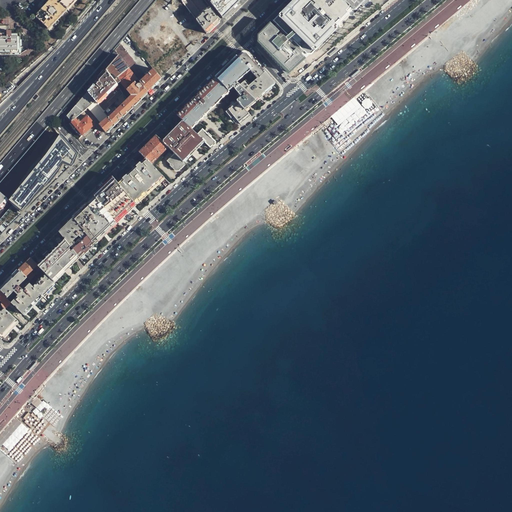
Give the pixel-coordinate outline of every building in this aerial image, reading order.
[(48,29),(75,0),(52,0),(36,17),(48,29)] [(181,0),(207,33),(213,27),(220,21),(211,9),(202,16),(189,0),(181,0)] [(215,0),(213,2),(211,4),(213,6),(220,16),(222,18),(227,13),(234,6),(240,0),(215,0)] [(353,12),(341,0),(292,0),(289,3),(274,19),(306,54),(310,54),(315,49),(319,45),(320,46),(325,42),(332,36),(331,34),(338,28),(342,28),(342,22),(344,20),(348,15),(353,16),(353,12)] [(341,0),(353,12),(360,5),(362,8),(366,4),(370,0),(341,0)] [(306,57),(306,54),(274,19),(270,22),(270,21),(257,34),(257,42),(262,46),(281,67),(288,74),(306,57)] [(21,50),(21,34),(12,34),(12,32),(8,32),(8,35),(0,34),(0,54),(20,55),(20,50),(21,50)] [(143,74),(119,44),(114,50),(137,80),(147,92),(154,85),(161,79),(153,69),(145,77),(143,74)] [(114,50),(105,61),(109,65),(106,68),(117,82),(119,81),(126,90),(137,80),(114,50)] [(242,53),(237,57),(250,71),(257,79),(265,72),(251,57),(247,53),(245,53),(242,53)] [(250,71),(237,57),(231,63),(224,70),(231,78),(232,77),(236,73),(237,74),(242,70),(245,74),(250,71)] [(117,82),(106,68),(86,91),(95,102),(104,112),(123,94),(115,84),(117,82)] [(220,74),(215,78),(221,84),(224,83),(225,84),(226,82),(231,78),(224,70),(220,74)] [(275,84),(275,83),(265,72),(257,79),(249,86),(245,81),(239,86),(255,100),(263,94),(275,84)] [(182,111),(177,116),(182,121),(190,128),(203,115),(228,91),(221,84),(215,78),(211,83),(206,88),(198,96),(186,107),(182,111)] [(137,80),(126,90),(131,96),(127,99),(133,105),(140,99),(147,92),(137,80)] [(228,91),(230,94),(234,90),(230,86),(233,83),(231,82),(229,85),(226,82),(225,84),(224,83),(221,84),(228,91)] [(234,90),(230,94),(238,102),(244,109),(250,104),(255,100),(239,86),(238,85),(234,90)] [(76,103),(84,111),(95,102),(86,91),(76,103)] [(127,99),(123,94),(104,112),(109,117),(109,118),(127,99)] [(109,117),(99,125),(105,131),(106,132),(119,119),(133,105),(127,99),(109,118),(109,117)] [(233,116),(240,124),(250,116),(244,109),(238,102),(225,112),(230,118),(231,117),(233,116)] [(76,118),(80,114),(84,111),(76,103),(66,114),(68,116),(72,121),(76,118)] [(351,118),(344,110),(331,121),(338,129),(351,118)] [(76,130),(81,136),(95,124),(88,116),(80,123),(76,118),(72,121),(71,122),(70,123),(76,130)] [(193,151),(203,141),(197,135),(190,128),(182,121),(171,131),(161,141),(168,147),(173,152),(183,162),(193,151)] [(203,141),(210,147),(211,146),(212,146),(213,146),(214,145),(214,144),(214,143),(215,142),(211,138),(210,138),(205,133),(206,132),(204,131),(202,129),(197,135),(203,141)] [(0,230),(2,233),(78,159),(59,135),(9,202),(13,205),(0,219),(0,230)] [(148,144),(139,153),(146,160),(150,164),(168,147),(161,141),(157,136),(148,144)] [(29,153),(35,159),(37,156),(38,155),(37,154),(40,151),(38,149),(39,148),(35,144),(33,147),(34,148),(29,153)] [(181,169),(185,165),(183,162),(173,152),(171,155),(170,154),(165,158),(171,165),(170,166),(172,167),(174,169),(176,171),(179,171),(181,169)] [(32,161),(35,159),(29,153),(23,160),(22,160),(20,162),(24,165),(26,164),(28,165),(30,163),(31,163),(32,161)] [(133,170),(118,182),(135,205),(149,192),(164,178),(150,164),(146,160),(133,170)] [(7,177),(14,184),(17,181),(18,182),(22,176),(17,172),(16,173),(13,170),(7,177)] [(7,177),(0,185),(0,192),(9,199),(14,194),(10,191),(12,188),(12,187),(14,184),(7,177)] [(105,186),(94,196),(116,222),(133,207),(135,205),(118,182),(115,177),(105,186)] [(9,199),(0,192),(0,209),(2,207),(9,199)] [(84,207),(72,217),(84,231),(94,244),(103,235),(105,233),(107,231),(116,222),(94,196),(84,207)] [(65,225),(58,231),(69,244),(72,241),(81,234),(84,231),(72,217),(65,225)] [(36,252),(30,259),(37,265),(41,269),(45,273),(54,282),(65,272),(67,270),(69,268),(76,261),(80,258),(74,250),(72,251),(70,248),(71,246),(69,244),(58,231),(48,241),(36,252)] [(69,244),(71,246),(74,250),(80,258),(86,251),(89,248),(94,244),(84,231),(81,234),(82,237),(80,239),(79,238),(77,241),(75,243),(72,241),(69,244)] [(24,265),(19,270),(26,276),(28,274),(34,268),(37,265),(30,259),(24,265)] [(26,276),(30,280),(41,269),(37,265),(34,268),(37,271),(33,275),(32,274),(30,276),(28,274),(26,276)] [(4,284),(0,287),(0,290),(5,295),(7,299),(10,302),(23,314),(31,306),(32,305),(34,304),(42,295),(33,286),(29,282),(30,280),(26,276),(19,270),(10,278),(4,284)] [(45,273),(33,286),(42,295),(43,295),(48,289),(53,284),(55,282),(54,282),(45,273)] [(5,295),(0,290),(0,300),(0,301),(1,302),(1,303),(2,307),(4,309),(10,302),(7,299),(5,295)] [(0,300),(0,337),(1,339),(11,328),(12,327),(13,325),(14,324),(17,321),(12,316),(7,312),(4,309),(2,307),(1,303),(1,302),(0,301),(0,300)]
